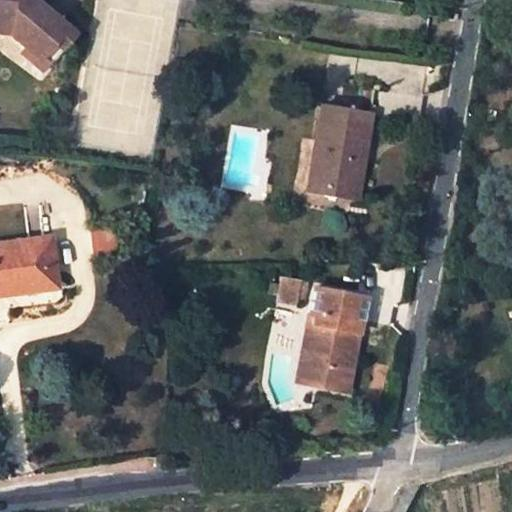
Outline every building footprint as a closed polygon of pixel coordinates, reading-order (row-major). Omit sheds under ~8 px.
[(0,0),(0,23),(10,25),(8,35),(35,58),(48,41),(58,48),(71,33),(33,0),(0,0)] [(0,34),(8,35),(10,25),(0,23),(0,34)] [(44,66),(58,48),(48,41),(35,58),(44,66)] [(319,143),(310,186),(349,193),(359,142),(364,142),(369,116),(320,107),(313,142),(319,143)] [(47,235),(0,241),(0,286),(5,286),(6,291),(53,285),(47,235)] [(280,279),(276,299),(289,302),(293,281),(280,279)] [(289,302),(299,304),(303,282),(293,281),(289,302)] [(312,314),(297,383),(339,391),(345,364),(349,365),(363,298),(312,288),(307,313),(312,314)]
